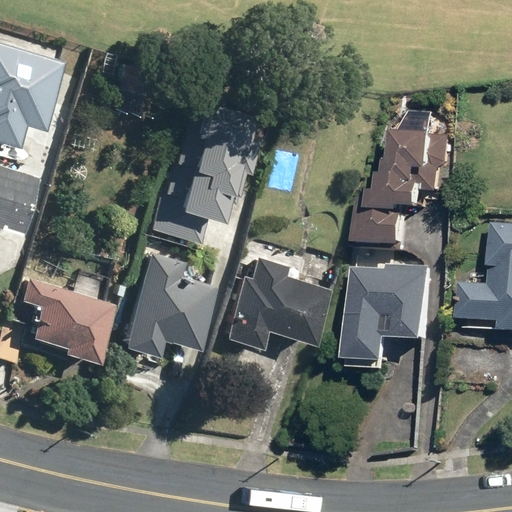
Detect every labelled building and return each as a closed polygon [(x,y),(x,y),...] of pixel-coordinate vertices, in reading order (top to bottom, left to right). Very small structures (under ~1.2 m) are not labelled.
[(65,49),(0,30),(0,134),(19,140),(25,115),(45,121),(65,49)] [(266,112),(197,89),(150,226),(168,232),(179,200),(220,215),(231,181),(241,184),(266,112)] [(397,162),(392,162),(391,175),(385,175),(384,192),(374,191),(374,199),(360,199),(359,246),(409,247),(410,210),(429,210),(430,194),(443,194),(444,169),(450,163),(451,137),(440,137),(440,133),(398,132),(397,162)] [(31,171),(0,161),(0,225),(13,229),(31,171)] [(511,225),(490,225),(488,285),(459,284),(457,321),(501,323),(501,332),(511,332),(511,225)] [(181,275),(177,289),(171,287),(179,261),(145,251),(117,344),(149,354),(154,337),(189,347),(208,283),(181,275)] [(280,273),(282,265),(251,255),(244,277),(237,274),(217,336),(252,347),(258,328),(305,343),(323,286),(280,273)] [(429,274),(351,271),(348,362),(390,364),(391,340),(427,341),(429,274)] [(107,301),(22,275),(15,297),(34,303),(25,334),(58,344),(56,350),(89,360),(107,301)]
